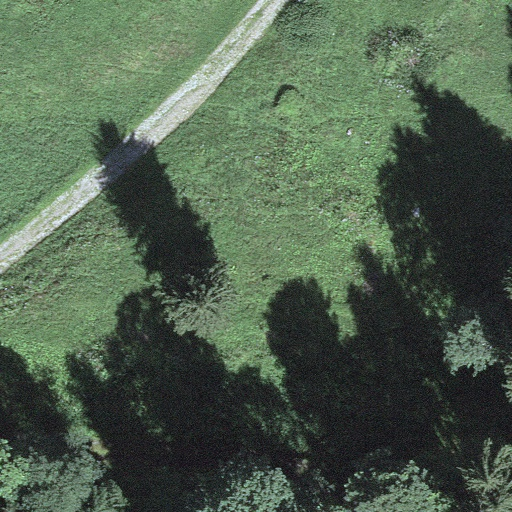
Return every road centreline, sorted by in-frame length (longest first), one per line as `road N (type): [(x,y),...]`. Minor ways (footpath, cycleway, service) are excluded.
road 1 (track): [(288,0),(275,21),(0,268)]
road 2 (track): [(0,439),(197,457),(295,483),(345,511)]
